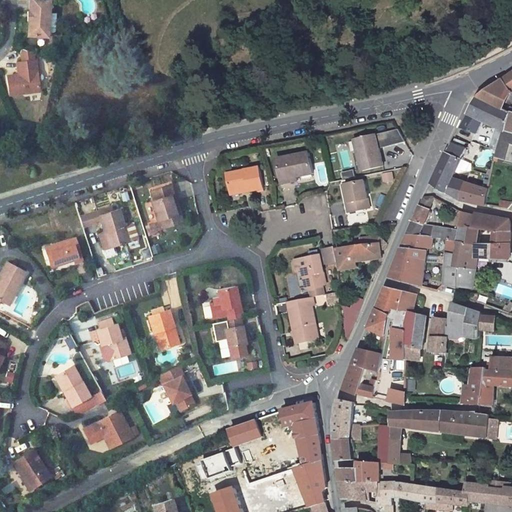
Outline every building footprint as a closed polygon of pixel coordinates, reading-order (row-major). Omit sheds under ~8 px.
[(27,0),(26,8),(30,9),(29,19),(25,18),(23,33),(45,36),(49,0),(27,0)] [(8,92),(42,87),(37,58),(35,58),(34,49),(27,47),(23,50),(25,59),(17,60),(18,66),(21,66),(22,72),(19,72),(5,75),(8,92)] [(504,109),(511,94),(511,92),(511,90),(511,74),(478,97),(504,109)] [(504,109),(478,97),(469,115),(479,119),(504,131),(505,131),(506,132),(511,113),(504,109)] [(511,162),(511,112),(511,113),(506,132),(505,131),(498,159),(511,162)] [(479,119),(469,115),(462,128),(476,134),(479,127),(476,126),(479,119)] [(473,141),(476,135),(462,129),(460,135),(473,141)] [(373,135),(354,138),(355,141),(358,153),(355,153),(359,170),(379,165),(373,135)] [(355,141),(349,142),(351,154),(355,153),(358,153),(355,141)] [(467,151),(452,145),(450,150),(433,185),(443,194),(449,194),(455,199),(486,205),(487,206),(490,190),(467,183),(453,179),(467,151)] [(308,153),(277,159),(281,178),(296,174),(296,177),(313,174),(308,153)] [(258,164),(225,169),(228,189),(247,186),(247,189),(262,187),(258,164)] [(473,170),(467,183),(490,190),(492,176),(473,170)] [(355,171),(345,172),(346,179),(356,178),(355,171)] [(383,174),(384,183),(396,181),(394,172),(383,174)] [(296,174),(281,178),(282,185),(297,182),(296,177),(296,174)] [(363,178),(344,182),(350,202),(344,202),(346,212),(366,207),(363,198),(367,197),(363,178)] [(344,182),(340,184),(344,202),(350,202),(344,182)] [(169,183),(150,189),(153,198),(148,198),(155,220),(158,218),(161,227),(177,222),(168,194),(172,193),(169,183)] [(172,193),(168,194),(177,222),(181,221),(172,193)] [(436,199),(434,198),(424,200),(409,236),(435,238),(450,239),(459,242),(468,244),(471,228),(473,229),(477,215),(464,213),(460,226),(462,226),(461,231),(439,227),(424,226),(436,199)] [(120,209),(101,215),(102,220),(111,246),(130,241),(120,209)] [(99,212),(81,218),(83,226),(102,220),(101,215),(99,212)] [(511,220),(477,214),(477,215),(473,229),(471,228),(468,244),(479,247),(482,230),(501,233),(499,245),(511,244),(511,233),(511,229),(511,220)] [(367,246),(335,250),(337,263),(339,272),(355,269),(354,262),(381,258),(380,251),(386,249),(389,242),(378,244),(377,235),(365,236),(367,246)] [(75,236),(44,246),(50,266),(73,258),(74,260),(82,258),(75,236)] [(435,238),(409,236),(403,249),(412,251),(411,258),(427,262),(428,249),(432,250),(435,238)] [(459,242),(450,239),(448,254),(457,255),(459,242)] [(468,244),(459,242),(457,255),(455,269),(476,271),(478,257),(495,256),(495,259),(510,259),(511,244),(499,245),(479,247),(468,244)] [(326,265),(337,263),(335,250),(335,247),(324,249),(326,265)] [(412,251),(403,249),(390,279),(423,287),(424,277),(427,262),(411,258),(412,251)] [(125,264),(135,262),(133,251),(123,252),(125,264)] [(317,251),(296,255),(299,268),(302,286),(307,285),(309,296),(316,294),(322,293),(320,282),(323,281),(317,251)] [(455,269),(457,255),(448,254),(447,264),(447,268),(446,283),(445,286),(458,288),(461,289),(461,284),(480,287),(481,277),(476,271),(455,269)] [(296,255),(290,256),(293,269),(299,268),(296,255)] [(7,262),(0,273),(0,299),(5,303),(14,287),(18,289),(26,274),(7,262)] [(446,283),(424,277),(423,287),(439,291),(445,286),(446,283)] [(238,283),(219,285),(221,292),(214,293),(215,299),(212,299),(214,315),(229,313),(230,319),(243,316),(242,310),(245,310),(243,302),(242,303),(238,283)] [(14,287),(5,303),(9,305),(18,289),(14,287)] [(403,291),(387,287),(369,328),(387,335),(388,328),(392,308),(399,310),(403,291)] [(342,289),(327,292),(330,302),(343,299),(342,289)] [(418,295),(403,291),(399,310),(409,313),(412,314),(418,295)] [(309,296),(295,299),(296,307),(293,307),(300,340),(321,335),(314,303),(318,303),(316,294),(309,296)] [(451,303),(437,300),(435,320),(448,321),(449,321),(451,303)] [(362,308),(343,301),(346,319),(349,338),(356,324),(362,308)] [(484,314),(453,304),(451,327),(449,327),(448,339),(458,340),(468,337),(481,340),(482,329),(484,317),(484,314)] [(511,310),(511,304),(503,312),(510,314),(511,310)] [(170,308),(150,314),(156,333),(159,332),(163,348),(181,342),(170,308)] [(399,310),(392,308),(388,328),(395,329),(394,359),(406,360),(406,346),(406,323),(409,313),(399,310)] [(412,314),(409,313),(406,323),(406,346),(420,349),(422,349),(427,317),(412,314)] [(100,325),(115,321),(114,315),(98,319),(100,325)] [(230,319),(228,320),(229,323),(226,324),(230,345),(248,341),(243,316),(230,319)] [(494,317),(484,317),(482,329),(495,331),(497,319),(494,317)] [(448,321),(435,320),(433,336),(431,352),(447,354),(448,339),(447,336),(448,321)] [(100,325),(92,327),(93,334),(99,333),(106,358),(130,352),(126,336),(121,337),(117,321),(115,321),(100,325)] [(69,332),(62,336),(71,350),(78,346),(69,332)] [(0,367),(6,355),(3,354),(9,342),(0,338),(0,367)] [(420,349),(406,346),(406,360),(418,361),(420,349)] [(295,357),(308,354),(306,348),(294,351),(295,357)] [(384,354),(361,348),(354,366),(367,369),(380,372),(384,354)] [(482,404),(487,372),(511,373),(511,359),(494,359),(493,364),(478,363),(477,369),(475,369),(475,370),(473,385),(467,386),(465,402),(472,405),(480,404),(482,404)] [(248,369),(258,367),(257,361),(247,362),(248,369)] [(398,369),(406,369),(406,361),(398,361),(398,369)] [(74,364),(61,372),(70,387),(65,390),(73,405),(91,396),(74,364)] [(181,364),(178,365),(186,381),(190,380),(181,364)] [(178,365),(159,375),(172,402),(177,399),(182,410),(197,402),(186,381),(178,365)] [(367,369),(354,366),(345,390),(359,394),(362,385),(367,369)] [(13,383),(14,373),(6,372),(5,382),(13,383)] [(61,372),(56,374),(65,390),(70,387),(61,372)] [(511,373),(487,372),(482,404),(494,405),(496,384),(511,385),(511,373)] [(415,389),(417,381),(408,379),(406,387),(415,389)] [(384,388),(379,381),(377,389),(376,396),(384,400),(405,405),(405,395),(384,388)] [(377,389),(362,385),(359,394),(375,399),(376,396),(377,389)] [(104,392),(94,397),(99,405),(109,400),(104,392)] [(91,396),(73,405),(78,416),(97,406),(91,396)] [(177,399),(172,402),(178,412),(182,410),(177,399)] [(355,402),(341,399),(336,421),(336,428),(336,441),(353,440),(363,439),(363,432),(353,432),(355,402)] [(316,403),(283,410),(287,427),(296,425),(304,457),(284,460),(286,473),(297,470),(325,461),(321,432),(316,403)] [(121,408),(84,427),(91,443),(105,436),(110,433),(116,445),(135,435),(139,432),(134,423),(130,425),(121,408)] [(419,411),(392,412),(391,425),(394,425),(394,426),(393,440),(391,464),(413,465),(411,457),(411,455),(400,454),(404,427),(488,438),(490,415),(480,413),(471,414),(461,414),(419,411)] [(499,416),(490,415),(488,438),(496,439),(499,416)] [(242,425),(231,428),(239,452),(249,449),(242,425)] [(394,426),(381,427),(381,441),(393,440),(394,426)] [(110,433),(105,436),(110,448),(116,445),(110,433)] [(353,440),(336,441),(337,450),(338,460),(353,460),(353,440)] [(393,440),(381,441),(382,463),(391,464),(393,440)] [(249,449),(239,452),(251,485),(273,477),(271,463),(265,465),(258,446),(249,449)] [(33,450),(13,462),(22,475),(24,474),(33,489),(51,478),(33,450)] [(325,461),(297,470),(312,507),(314,506),(327,502),(325,492),(330,487),(325,461)] [(380,463),(361,462),(359,469),(359,482),(362,482),(380,481),(380,463)] [(359,469),(339,468),(340,475),(341,482),(359,482),(359,469)] [(22,475),(19,477),(28,491),(33,489),(24,474),(22,475)] [(485,485),(468,484),(467,492),(471,493),(470,502),(487,502),(490,500),(490,497),(498,497),(498,481),(486,480),(485,485)] [(359,482),(341,482),(343,500),(358,500),(368,502),(366,492),(380,490),(380,481),(362,482),(359,482)] [(511,482),(498,481),(498,497),(505,498),(505,501),(507,504),(511,504),(511,486),(510,487),(511,482)] [(401,483),(382,483),(381,494),(380,494),(379,503),(389,505),(393,505),(394,497),(401,497),(427,502),(433,502),(440,502),(441,489),(401,483)] [(244,511),(237,489),(217,496),(222,511),(244,511)] [(456,491),(441,489),(440,502),(433,502),(433,509),(448,511),(452,511),(453,505),(470,506),(470,502),(471,493),(467,492),(456,491)] [(177,511),(173,498),(154,504),(155,511),(177,511)] [(329,511),(327,502),(314,506),(316,511),(329,511)]
